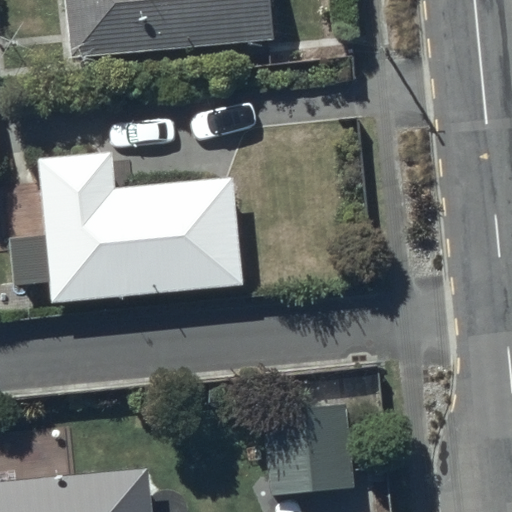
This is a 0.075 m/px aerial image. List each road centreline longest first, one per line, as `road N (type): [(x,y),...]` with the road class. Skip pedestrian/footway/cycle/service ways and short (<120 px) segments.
road 1 (residential): [(511,308),(0,360)]
road 2 (tertiary): [(481,0),(511,308)]
